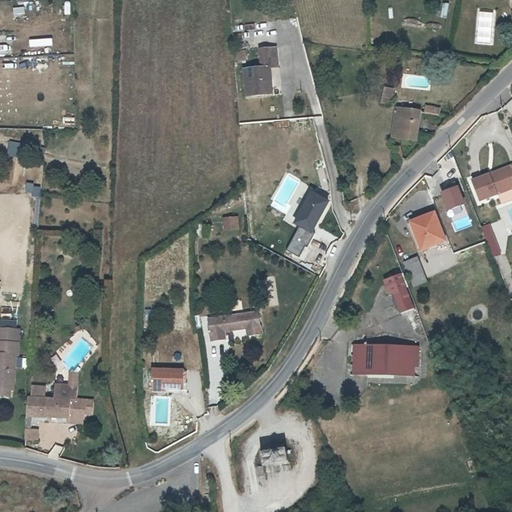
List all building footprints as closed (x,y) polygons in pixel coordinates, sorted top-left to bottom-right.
[(441,3),(439,17),(445,18),(448,4),(441,3)] [(245,51),(235,50),(234,60),(244,61),(245,51)] [(246,72),(250,99),(273,97),(270,69),(277,69),(275,52),(259,53),(262,71),(246,72)] [(401,87),(429,89),(430,76),(402,74),(401,87)] [(385,95),(391,96),(394,97),(397,88),(387,85),(385,95)] [(391,96),(385,95),(383,102),(389,104),(391,96)] [(399,109),(394,138),(416,142),(420,112),(399,109)] [(15,152),(15,142),(8,142),(7,152),(15,152)] [(396,149),(399,166),(405,160),(402,148),(396,149)] [(492,176),(511,168),(511,164),(490,172),(492,176)] [(511,168),(492,176),(490,172),(473,177),(480,198),(498,191),(511,186),(511,168)] [(511,196),(511,186),(498,191),(501,200),(511,196)] [(326,201),(307,190),(289,223),(308,233),(326,201)] [(437,214),(416,222),(426,247),(447,240),(437,214)] [(236,215),(220,218),(222,231),(238,228),(236,215)] [(489,239),(492,246),(499,243),(491,221),(483,223),(489,239)] [(197,223),(195,235),(206,236),(208,224),(197,223)] [(420,256),(408,261),(416,284),(428,279),(420,256)] [(393,272),(379,277),(385,295),(399,290),(393,272)] [(273,276),(264,277),(269,306),(278,305),(273,276)] [(381,313),(383,319),(394,315),(392,309),(381,313)] [(261,334),(257,312),(207,320),(210,342),(223,340),(222,333),(245,329),(246,336),(261,334)] [(0,388),(9,389),(12,390),(14,356),(18,356),(20,330),(0,328),(0,388)] [(386,371),(386,374),(403,375),(405,348),(349,344),(347,372),(360,373),(361,370),(386,371)] [(29,416),(29,417),(31,417),(67,419),(66,423),(84,424),(84,416),(93,416),(94,401),(77,400),(78,373),(82,370),(79,368),(74,371),(71,369),(69,373),(69,385),(56,384),(55,398),(45,398),(31,397),(29,397),(29,416)] [(158,370),(157,389),(190,390),(191,389),(192,371),(158,370)] [(31,397),(45,398),(45,387),(32,386),(31,397)] [(9,389),(0,388),(0,397),(11,398),(9,389)] [(31,429),(26,429),(26,439),(37,439),(37,429),(31,429)] [(287,450),(274,452),(276,466),(289,464),(287,450)] [(274,452),(261,454),(263,468),(276,466),(274,452)] [(263,468),(256,468),(258,479),(264,478),(263,468)]
